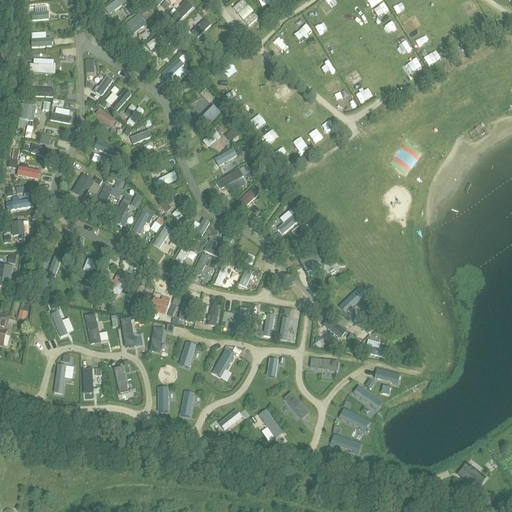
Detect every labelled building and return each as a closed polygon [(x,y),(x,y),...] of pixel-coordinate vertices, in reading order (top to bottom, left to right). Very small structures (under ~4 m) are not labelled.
[(120,0),(104,11),(109,18),(125,7),(120,0)] [(141,7),(136,0),(126,7),(131,14),(141,7)] [(145,0),(156,10),(164,0),(145,0)] [(238,14),(248,5),(243,0),(242,0),(233,8),(238,14)] [(325,5),(332,17),(340,12),(332,0),(325,5)] [(338,0),(346,13),(354,9),(349,0),(338,0)] [(186,1),(170,17),(176,24),(192,8),(186,1)] [(169,3),(163,8),(166,12),(172,7),(169,3)] [(385,8),(379,12),(387,25),(394,20),(385,8)] [(424,10),(417,15),(425,29),(433,24),(424,10)] [(49,11),(31,12),(32,21),(49,19),(49,11)] [(253,11),(243,20),(248,26),(258,17),(253,11)] [(138,16),(126,25),(132,34),(145,25),(138,16)] [(310,33),(317,30),(311,16),(304,19),(310,33)] [(204,19),(188,34),(194,40),(210,25),(204,19)] [(367,36),(375,33),(372,23),(364,26),(367,36)] [(288,30),(294,43),(302,39),(296,26),(288,30)] [(348,47),(358,43),(354,30),(344,33),(348,47)] [(281,50),(288,45),(281,35),(274,40),(281,50)] [(53,38),(31,39),(31,47),(53,45),(53,38)] [(326,45),(333,58),(342,53),(335,40),(326,45)] [(377,41),(366,48),(376,61),(386,54),(377,41)] [(307,58),(315,71),(322,66),(314,54),(307,58)] [(436,64),(443,61),(441,56),(434,59),(436,64)] [(180,59),(163,76),(168,81),(185,64),(180,59)] [(414,64),(420,76),(428,72),(422,60),(414,64)] [(55,65),(30,63),(30,72),(55,73),(55,65)] [(226,69),(232,78),(241,72),(235,63),(226,69)] [(332,69),(340,82),(348,77),(340,64),(332,69)] [(184,73),(177,77),(181,82),(187,78),(184,73)] [(317,78),(323,93),(331,89),(325,74),(317,78)] [(114,81),(108,77),(96,93),(101,98),(114,81)] [(232,102),(244,92),(238,85),(226,94),(232,102)] [(53,89),(30,88),(29,96),(53,97),(53,89)] [(132,95),(126,90),(111,107),(117,112),(132,95)] [(209,93),(206,90),(201,96),(204,99),(209,93)] [(368,93),(361,97),(369,111),(376,107),(368,93)] [(60,103),(53,106),(55,112),(62,109),(60,103)] [(36,109),(21,106),(18,121),(33,123),(36,109)] [(144,111),(140,107),(127,122),(132,126),(144,111)] [(248,116),(252,111),(246,107),(243,113),(248,116)] [(214,109),(196,129),(203,134),(221,115),(214,109)] [(100,110),(95,116),(111,127),(116,121),(100,110)] [(72,117),(51,113),(50,120),(71,124),(72,117)] [(255,128),(265,120),(261,114),(251,122),(255,128)] [(269,144),(279,140),(274,129),(264,134),(269,144)] [(149,130),(132,138),(134,144),(152,137),(149,130)] [(210,148),(222,142),(217,134),(205,141),(210,148)] [(117,150),(98,142),(95,148),(114,157),(117,150)] [(285,144),(273,149),(277,157),(289,152),(285,144)] [(303,144),(298,148),(304,157),(310,153),(303,144)] [(55,151),(32,145),(30,152),(53,159),(55,151)] [(397,163),(413,176),(421,165),(426,159),(410,147),(405,153),(397,163)] [(234,148),(215,159),(219,165),(238,155),(234,148)] [(141,170),(159,160),(155,152),(145,157),(141,149),(132,154),(141,170)] [(40,171),(19,167),(17,176),(38,180),(40,171)] [(240,169),(219,181),(223,188),(244,176),(240,169)] [(175,172),(154,182),(157,189),(178,178),(175,172)] [(94,183),(100,186),(103,181),(97,178),(94,182),(84,175),(72,193),(84,199),(89,192),(94,183)] [(111,190),(103,186),(94,207),(102,210),(111,190)] [(253,187),(238,203),(243,208),(259,193),(253,187)] [(33,199),(6,203),(7,210),(34,206),(33,199)] [(185,202),(173,214),(176,218),(189,205),(185,202)] [(127,206),(121,203),(111,222),(117,226),(127,206)] [(149,217),(141,213),(130,233),(138,237),(149,217)] [(295,214),(278,229),(282,235),(299,220),(295,214)] [(194,235),(200,238),(210,221),(204,218),(194,235)] [(161,227),(164,222),(159,219),(156,224),(161,227)] [(24,222),(12,223),(14,237),(25,236),(24,225),(24,222)] [(163,250),(175,232),(168,227),(156,245),(163,250)] [(205,253),(222,261),(233,238),(225,235),(218,250),(215,249),(217,244),(211,241),(205,253)] [(309,235),(290,250),(295,256),(313,242),(309,235)] [(187,240),(175,260),(181,263),(193,244),(187,240)] [(61,258),(54,255),(46,276),(53,279),(61,258)] [(203,255),(194,272),(201,276),(210,259),(203,255)] [(329,265),(325,257),(303,270),(308,277),(329,265)] [(102,262),(94,260),(86,280),(94,283),(102,262)] [(13,267),(0,264),(0,279),(2,279),(1,287),(10,289),(13,267)] [(229,267),(223,264),(215,284),(221,287),(229,267)] [(252,271),(245,269),(238,286),(245,289),(252,271)] [(103,289),(118,297),(130,277),(120,271),(114,282),(108,279),(103,289)] [(97,276),(94,284),(99,286),(102,278),(97,276)] [(360,289),(341,307),(347,314),(366,295),(360,289)] [(166,316),(171,300),(163,297),(162,301),(154,299),(150,312),(166,316)] [(191,299),(184,298),(180,320),(187,321),(191,299)] [(220,305),(212,304),(208,324),(215,326),(220,305)] [(250,309),(241,308),(238,329),(247,330),(250,309)] [(22,310),(20,317),(27,319),(29,311),(22,310)] [(58,312),(51,315),(60,338),(67,335),(58,312)] [(95,314),(85,316),(92,345),(102,342),(95,314)] [(275,315),(267,314),(264,337),(271,338),(275,315)] [(0,345),(4,347),(8,332),(5,331),(9,319),(0,316),(0,345)] [(130,317),(121,318),(126,348),(135,346),(130,317)] [(290,318),(283,317),(280,338),(287,340),(290,318)] [(328,320),(324,327),(341,338),(345,332),(328,320)] [(151,352),(160,353),(164,330),(154,328),(151,352)] [(196,345),(187,342),(179,366),(188,369),(196,345)] [(387,353),(367,349),(366,356),(386,360),(387,353)] [(233,356),(226,351),(213,373),(221,378),(233,356)] [(277,359),(271,358),(268,377),(274,378),(277,359)] [(311,358),(310,367),(337,371),(338,362),(311,358)] [(66,366),(58,365),(54,394),(62,395),(66,366)] [(122,366),(114,368),(120,395),(128,393),(122,366)] [(400,375),(377,369),(375,378),(398,384),(400,375)] [(359,386),(354,393),(378,409),(382,401),(359,386)] [(158,389),(158,412),(167,412),(167,389),(158,389)] [(195,393),(185,391),(180,416),(190,418),(195,393)] [(291,395),(285,401),(303,421),(309,415),(291,395)] [(344,408),(339,417),(366,430),(370,422),(344,408)] [(243,417),(237,409),(219,423),(225,431),(243,417)] [(267,410),(259,415),(276,438),(283,433),(267,410)] [(335,434),(331,443),(360,453),(363,444),(335,434)] [(484,478),(466,463),(458,473),(476,488),(484,478)]
